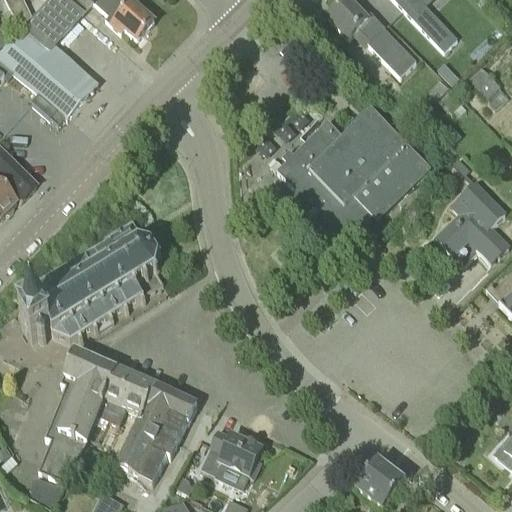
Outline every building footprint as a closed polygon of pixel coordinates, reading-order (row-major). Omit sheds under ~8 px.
[(0,77),(4,81),(8,84),(14,78),(38,100),(29,110),(55,134),(65,124),(67,126),(70,122),(94,96),(89,92),(49,55),(83,16),(64,0),(52,0),(47,6),(32,22),(22,33),(0,57),(0,77)] [(3,0),(20,35),(22,32),(22,33),(32,22),(25,8),(21,0),(3,0)] [(85,0),(64,0),(83,16),(92,6),(85,0)] [(102,0),(95,9),(109,21),(104,26),(120,42),(125,36),(137,47),(155,27),(132,7),(138,0),(102,0)] [(388,0),(444,57),(457,44),(420,6),(426,0),(388,0)] [(348,6),(328,25),(349,46),(357,39),(369,51),(368,52),(400,82),(416,67),(383,35),(384,35),(369,21),(367,24),(348,6)] [(459,84),(444,69),(437,76),(452,91),(459,84)] [(481,73),(468,85),(488,107),(495,114),(508,103),(491,84),(481,73)] [(437,84),(425,97),(445,116),(457,103),(437,84)] [(328,128),(277,179),(344,246),(350,240),(351,242),(372,221),(377,227),(430,173),(371,114),(343,143),(328,128)] [(0,187),(20,208),(34,194),(0,159),(0,187)] [(459,222),(436,245),(452,262),(453,261),(452,259),(469,242),(479,253),(476,255),(491,271),(510,252),(492,234),(506,220),(475,188),(451,212),(459,222)] [(0,224),(5,220),(8,220),(12,216),(12,213),(14,211),(0,196),(0,224)] [(25,337),(32,348),(38,345),(40,347),(43,348),(46,346),(47,343),(45,340),(50,337),(53,342),(70,349),(78,344),(80,347),(83,346),(81,342),(94,334),(96,338),(99,336),(98,336),(111,328),(111,329),(114,327),(112,323),(124,315),(126,319),(129,317),(127,314),(141,305),(143,308),(145,307),(143,303),(163,291),(157,281),(158,282),(160,279),(156,277),(158,267),(163,266),(162,263),(158,264),(153,255),(155,251),(153,250),(150,253),(140,251),(139,247),(142,245),(137,237),(132,230),(106,247),(107,248),(106,248),(108,252),(94,260),(92,257),(89,259),(91,262),(78,270),(76,266),(74,268),(61,276),(58,277),(61,281),(48,289),(46,286),(43,287),(45,290),(37,295),(36,314),(34,315),(29,314),(28,311),(26,311),(27,314),(23,316),(21,315),(20,317),(22,318),(20,322),(18,323),(19,325),(21,325),(23,328),(21,330),(25,337)] [(511,278),(490,300),(499,309),(511,322),(511,278)] [(31,497),(29,504),(42,511),(53,511),(87,451),(98,423),(99,423),(118,377),(75,359),(61,392),(66,394),(45,445),(52,448),(36,486),(34,485),(29,496),(31,497)] [(118,377),(99,423),(119,432),(126,416),(139,422),(137,427),(138,428),(155,394),(118,377)] [(137,427),(114,473),(151,493),(161,474),(164,476),(187,428),(188,429),(197,411),(156,393),(155,394),(138,428),(137,427)] [(445,401),(418,427),(430,439),(457,414),(445,401)] [(214,446),(200,476),(242,496),(248,483),(253,485),(261,469),(256,467),(262,455),(232,441),(231,444),(227,452),(214,446)] [(510,442),(496,460),(511,474),(511,473),(511,444),(510,442)] [(378,468),(356,498),(374,511),(386,511),(405,488),(378,468)] [(102,499),(95,511),(122,511),(123,511),(102,499)]
